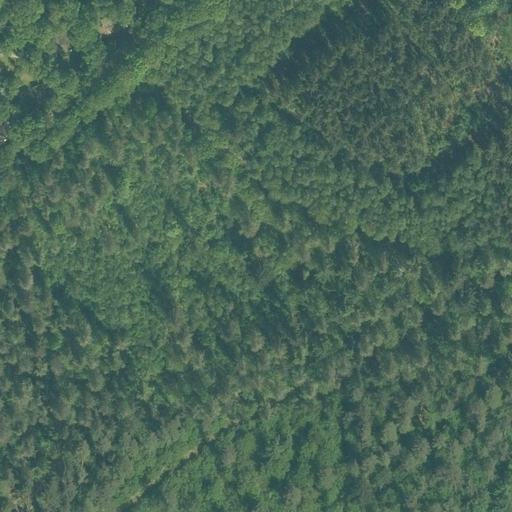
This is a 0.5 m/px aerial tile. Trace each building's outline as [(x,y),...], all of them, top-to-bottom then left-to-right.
[(140,0),(146,8),(159,0),(140,0)] [(119,17),(97,26),(104,42),(116,36),(117,37),(126,33),(119,17)] [(52,36),(60,45),(66,45),(69,42),(68,26),(52,26),(52,36)] [(46,79),(32,85),(39,99),(53,93),(46,79)] [(4,116),(0,118),(0,138),(12,133),(4,116)]
